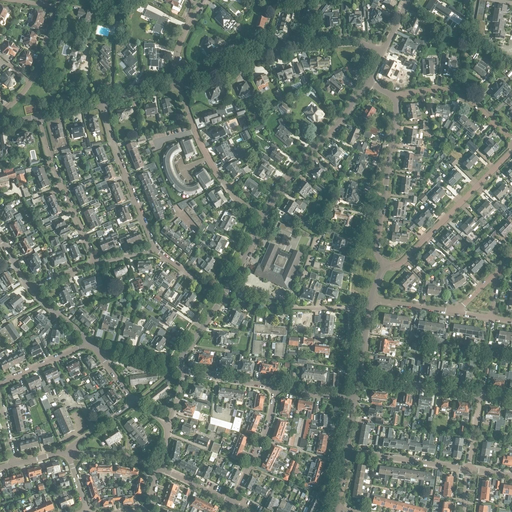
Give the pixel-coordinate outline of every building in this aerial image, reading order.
[(162,0),(163,0),(167,0),(166,2),(181,9),(185,0),(162,0)] [(433,0),(431,0),(426,8),(432,12),(434,9),(448,18),(451,12),(438,3),(433,0)] [(149,5),(141,1),(138,6),(146,10),(149,5)] [(328,7),(325,4),(319,13),(322,15),(328,7)] [(504,13),(504,14),(506,14),(507,7),(501,6),(501,4),(499,4),(499,6),(498,5),(497,10),(501,11),(500,13),(504,13)] [(0,15),(5,18),(7,14),(9,13),(10,11),(8,9),(0,6),(0,5),(0,15)] [(303,15),(313,19),(316,11),(312,10),(313,7),(306,5),(304,11),(305,11),(303,15)] [(355,12),(355,15),(356,25),(356,27),(362,26),(361,18),(362,18),(362,19),(366,18),(365,7),(362,7),(362,12),(361,12),(355,12)] [(451,11),(459,16),(464,19),(466,16),(461,13),(453,8),(451,11)] [(217,20),(224,27),(228,23),(229,25),(231,22),(233,24),(234,25),(236,23),(235,22),(222,9),(217,14),(220,16),(217,20)] [(495,9),(493,16),(503,18),(504,14),(504,13),(500,13),(501,11),(497,10),(495,9)] [(92,13),(87,11),(87,12),(80,10),(78,16),(83,18),(82,22),(88,24),(92,13)] [(169,21),(147,10),(144,16),(157,23),(152,32),(160,35),(165,26),(166,26),(169,21)] [(371,15),(382,20),(384,15),(376,11),(373,10),(372,12),(371,15)] [(32,15),(31,19),(44,23),(45,19),(42,17),(43,14),(34,11),(31,11),(31,14),(32,15)] [(333,28),(333,26),(332,13),(324,14),(323,16),(323,18),(323,19),(325,19),(325,22),(326,22),(327,28),(333,28)] [(369,13),(366,13),(366,20),(370,20),(372,19),(371,22),(370,24),(374,25),(375,25),(378,27),(379,25),(382,20),(371,15),(370,15),(369,14),(369,13)] [(290,20),(288,19),(289,15),(284,14),(283,14),(282,15),(282,16),(282,17),(283,18),(280,31),(286,33),(290,20)] [(256,30),(262,31),(264,24),(265,25),(267,18),(259,16),(259,18),(253,17),(251,23),(257,25),(256,30)] [(412,24),(420,28),(421,25),(419,24),(422,25),(424,21),(421,19),(415,16),(412,24)] [(28,24),(27,26),(29,28),(38,31),(39,28),(42,27),(44,23),(31,19),(30,24),(28,24)] [(406,31),(414,34),(416,36),(420,28),(412,24),(411,25),(409,25),(406,31)] [(444,27),(442,25),(441,28),(445,30),(451,35),(454,29),(448,25),(446,24),(444,27)] [(35,40),(37,35),(28,32),(26,37),(24,38),(23,44),(28,48),(34,47),(36,41),(35,40)] [(221,48),(222,48),(223,48),(223,47),(225,43),(226,44),(226,43),(221,40),(220,40),(221,39),(217,37),(214,41),(208,38),(205,43),(208,48),(207,50),(207,51),(208,50),(212,56),(213,56),(216,54),(220,51),(220,50),(221,50),(221,49),(221,48)] [(402,43),(402,44),(416,51),(418,45),(419,43),(422,45),(424,42),(423,42),(417,39),(416,42),(415,44),(410,42),(410,41),(404,38),(404,40),(403,39),(402,42),(402,43)] [(128,49),(123,54),(128,59),(125,62),(130,67),(125,72),(130,78),(136,72),(133,70),(136,67),(133,64),(136,62),(131,57),(137,52),(134,49),(137,46),(136,45),(138,44),(137,41),(134,40),(133,41),(134,42),(133,43),(132,41),(126,46),(128,49)] [(14,45),(8,43),(3,47),(2,53),(8,56),(9,55),(14,58),(18,50),(14,47),(14,45)] [(144,49),(149,50),(148,55),(150,55),(150,60),(151,60),(151,67),(158,68),(158,70),(162,70),(163,55),(156,55),(156,50),(155,50),(155,45),(148,45),(145,44),(144,49)] [(402,44),(399,51),(405,53),(413,57),(416,51),(402,44)] [(102,70),(104,73),(110,68),(108,65),(111,62),(109,60),(110,58),(108,55),(112,52),(106,45),(102,49),(102,50),(100,52),(102,55),(100,57),(102,60),(99,62),(104,68),(102,70)] [(84,56),(80,55),(80,53),(78,52),(71,50),(69,55),(73,56),(72,60),(71,60),(69,70),(71,71),(71,72),(73,72),(74,71),(76,72),(76,69),(78,69),(80,62),(83,63),(83,60),(85,60),(86,57),(84,57),(84,56)] [(21,58),(19,64),(24,68),(31,68),(32,62),(31,60),(33,55),(24,52),(23,57),(21,58)] [(310,60),(311,64),(311,68),(314,68),(314,69),(322,68),(329,67),(329,64),(329,59),(321,59),(320,58),(314,59),(314,60),(310,60)] [(432,64),(435,64),(435,66),(439,66),(438,59),(434,59),(435,62),(432,62),(432,61),(425,62),(426,75),(433,75),(432,64)] [(444,66),(443,74),(452,76),(452,72),(451,72),(451,67),(456,68),(457,61),(447,60),(442,59),(442,65),(444,66)] [(385,71),(383,75),(391,79),(393,75),(393,76),(393,75),(396,70),(398,66),(396,65),(397,63),(393,61),(392,63),(390,62),(388,66),(387,65),(384,71),(385,71)] [(415,65),(416,64),(412,62),(411,63),(406,61),(404,65),(410,67),(408,70),(415,73),(418,66),(415,65)] [(486,69),(478,63),(474,69),(480,73),(480,74),(484,77),(489,69),(487,68),(486,69)] [(303,73),(300,64),(295,66),(298,75),(303,73)] [(280,80),(282,79),(284,78),(285,81),(288,80),(291,78),(290,76),(295,74),(292,67),(290,68),(289,67),(285,68),(285,67),(280,69),(281,70),(276,72),(280,80)] [(334,75),(336,79),(343,75),(340,70),(333,74),(334,75)] [(10,76),(6,72),(0,78),(4,82),(3,84),(8,88),(14,86),(16,80),(12,75),(10,76)] [(254,81),(259,91),(269,86),(267,83),(269,82),(265,75),(262,76),(261,76),(260,77),(259,78),(254,81)] [(336,79),(334,75),(332,78),(327,85),(328,85),(325,89),(328,92),(331,88),(338,94),(343,88),(334,81),(335,80),(336,79)] [(495,99),(496,98),(496,99),(503,92),(504,93),(505,93),(508,96),(511,91),(511,90),(511,91),(511,90),(511,85),(510,85),(510,88),(509,88),(508,87),(509,87),(503,81),(498,86),(496,84),(491,89),(493,91),(490,94),(492,95),(491,96),(495,99)] [(235,98),(237,102),(241,100),(239,96),(244,94),(246,97),(250,95),(251,98),(256,95),(253,90),(254,89),(251,83),(244,86),(244,85),(241,87),(240,86),(232,90),(236,98),(235,98)] [(217,102),(229,98),(227,92),(221,95),(218,87),(208,90),(211,100),(216,99),(217,102)] [(276,96),(281,103),(286,100),(281,93),(276,96)] [(173,112),(170,100),(162,102),(165,114),(173,112)] [(277,106),(282,117),(285,114),(286,115),(290,110),(282,103),(277,106)] [(407,114),(408,114),(416,112),(418,112),(419,111),(418,103),(410,105),(411,106),(407,107),(407,109),(406,109),(407,114)] [(146,116),(157,114),(155,104),(144,106),(146,116)] [(433,109),(429,110),(430,117),(434,116),(434,114),(440,115),(439,117),(442,117),(442,115),(444,105),(441,105),(441,107),(437,106),(437,107),(435,106),(434,110),(433,109)] [(446,117),(449,117),(449,114),(451,115),(451,111),(450,111),(451,106),(444,105),(442,115),(446,116),(446,117)] [(364,113),(362,117),(370,122),(372,118),(374,115),(376,111),(368,106),(366,110),(364,113)] [(304,112),(309,116),(307,119),(313,124),(315,122),(317,124),(325,115),(316,107),(314,109),(313,108),(310,111),(307,109),(304,112)] [(134,115),(132,109),(117,112),(118,117),(118,118),(118,120),(119,120),(119,121),(128,119),(128,116),(134,115)] [(206,124),(212,122),(213,126),(222,123),(220,115),(217,115),(216,111),(203,115),(206,124)] [(409,121),(414,120),(414,121),(419,120),(421,120),(420,115),(419,116),(416,116),(416,112),(408,114),(409,121)] [(88,125),(89,127),(90,127),(90,129),(91,128),(92,134),(100,132),(97,116),(88,118),(89,123),(89,125),(88,125)] [(250,128),(245,116),(238,119),(243,130),(250,128)] [(457,126),(461,129),(463,126),(468,120),(464,116),(458,122),(458,121),(457,121),(456,123),(457,125),(457,126)] [(289,137),(292,134),(287,130),(288,129),(283,118),(278,120),(280,125),(277,129),(279,131),(275,135),(287,146),(288,145),(290,146),(294,141),(289,137)] [(466,129),(468,130),(473,124),(468,120),(463,126),(466,129)] [(473,124),(468,130),(471,133),(470,134),(472,136),(480,127),(475,122),(473,124)] [(75,126),(71,126),(74,140),(84,137),(81,123),(75,125),(75,126)] [(63,130),(61,125),(51,127),(52,129),(51,130),(52,134),(53,133),(55,141),(58,140),(59,143),(62,142),(61,139),(66,138),(64,130),(63,130)] [(212,132),(211,133),(215,141),(226,135),(227,135),(223,127),(222,128),(222,127),(219,129),(219,128),(212,131),(212,132)] [(371,127),(369,132),(372,133),(376,135),(378,130),(371,127)] [(353,145),(355,139),(358,141),(361,135),(358,133),(359,130),(354,128),(348,143),(353,145)] [(409,131),(408,138),(420,139),(420,135),(421,131),(419,131),(414,130),(414,132),(409,131)] [(247,131),(243,133),(246,141),(251,139),(247,131)] [(370,139),(372,133),(369,132),(366,131),(364,136),(370,139)] [(14,143),(15,143),(15,144),(17,143),(17,145),(18,145),(18,146),(34,143),(32,134),(29,135),(29,132),(19,135),(19,136),(15,137),(16,138),(14,138),(14,139),(13,139),(12,141),(12,142),(14,143)] [(414,147),(419,148),(420,143),(421,140),(420,139),(408,138),(407,145),(415,146),(414,147)] [(86,148),(87,149),(91,148),(90,144),(89,139),(84,140),(85,143),(82,144),(83,149),(86,148)] [(191,139),(181,143),(187,158),(197,155),(191,139)] [(486,144),(487,146),(494,152),(499,147),(494,142),(493,142),(490,139),(486,144)] [(466,145),(469,149),(472,147),(474,145),(470,141),(466,145)] [(127,147),(130,153),(137,150),(136,147),(138,146),(137,143),(127,147)] [(220,155),(229,150),(227,147),(229,146),(228,143),(216,149),(219,155),(220,155)] [(271,146),(272,148),(268,153),(281,162),(284,157),(276,151),(276,150),(277,150),(279,147),(273,143),(271,146)] [(174,145),(173,146),(177,154),(179,153),(180,152),(182,152),(181,151),(181,150),(179,144),(177,144),(174,145)] [(357,151),(364,154),(367,146),(362,144),(361,147),(359,147),(357,151)] [(371,148),(374,149),(373,152),(366,150),(365,153),(377,157),(381,146),(372,144),(371,148)] [(169,149),(168,150),(174,156),(176,155),(177,154),(173,146),(171,147),(169,149)] [(489,157),(494,152),(487,146),(488,147),(484,152),(489,157)] [(332,152),(331,153),(339,160),(341,161),(342,161),(343,160),(344,159),(340,156),(342,154),(342,153),(342,151),(340,150),(338,150),(335,147),(331,152),(332,152)] [(96,154),(98,158),(106,154),(103,148),(95,151),(93,152),(94,155),(96,154)] [(236,154),(237,157),(245,153),(247,152),(245,149),(243,150),(236,154)] [(130,153),(132,159),(140,156),(137,150),(130,153)] [(167,152),(165,155),(172,160),(173,158),(174,156),(168,150),(167,152)] [(230,153),(229,150),(220,155),(223,160),(234,155),(232,152),(230,153)] [(406,155),(405,162),(413,163),(418,164),(418,160),(418,157),(428,158),(429,153),(426,153),(417,152),(417,155),(411,155),(411,156),(406,155)] [(469,154),(466,157),(467,158),(466,158),(468,159),(473,165),(478,160),(473,154),(471,152),(469,154)] [(331,153),(327,158),(336,167),(341,161),(339,160),(331,153)] [(99,161),(97,162),(98,165),(100,164),(108,161),(106,154),(98,158),(99,161)] [(364,169),(364,170),(365,170),(367,166),(366,165),(367,163),(365,162),(367,156),(360,154),(358,160),(357,163),(355,166),(364,169)] [(63,159),(65,165),(73,162),(72,159),(74,159),(73,155),(63,159)] [(140,156),(132,159),(134,164),(142,161),(140,156)] [(450,158),(452,160),(456,165),(458,163),(452,156),(450,158)] [(468,170),(473,165),(468,159),(466,158),(462,163),(468,170)] [(143,164),(142,161),(134,164),(137,171),(143,168),(144,171),(148,169),(156,166),(155,163),(146,166),(145,164),(143,164)] [(231,174),(239,167),(237,165),(239,164),(237,161),(227,169),(231,174)] [(73,162),(65,165),(67,171),(75,168),(73,162)] [(415,173),(420,174),(421,165),(418,164),(413,163),(405,162),(404,169),(409,170),(408,171),(415,172),(415,173)] [(172,163),(163,163),(164,165),(164,169),(165,172),(165,173),(174,171),(173,167),(172,165),(172,163)] [(260,170),(262,172),(265,175),(266,173),(270,176),(274,170),(267,165),(266,166),(262,163),(259,167),(261,168),(260,170)] [(327,171),(319,164),(310,173),(312,174),(312,175),(318,181),(323,175),(325,176),(328,173),(326,172),(327,171)] [(97,169),(95,170),(96,173),(101,171),(102,174),(106,172),(107,175),(114,172),(112,166),(102,171),(100,168),(97,169)] [(232,174),(235,179),(241,175),(243,178),(252,171),(248,166),(243,169),(241,170),(239,167),(231,174),(232,174)] [(353,172),(354,173),(354,174),(356,175),(357,174),(361,175),(364,169),(355,166),(353,172)] [(4,171),(4,174),(5,178),(22,173),(23,175),(25,174),(23,168),(14,170),(14,171),(14,172),(13,169),(4,171)] [(67,171),(69,177),(77,174),(75,168),(67,171)] [(43,169),(32,173),(33,175),(35,175),(36,178),(45,175),(43,169)] [(214,183),(205,169),(195,176),(205,189),(214,183)] [(454,174),(451,176),(457,182),(462,177),(455,170),(453,172),(454,174)] [(174,171),(165,173),(167,178),(170,182),(177,178),(177,177),(176,176),(175,174),(174,171)] [(96,186),(97,189),(107,185),(106,182),(116,178),(114,172),(107,175),(108,177),(104,179),(105,182),(96,186)] [(0,186),(3,186),(4,187),(6,186),(6,185),(9,184),(8,181),(16,178),(19,188),(27,185),(24,175),(23,175),(22,173),(5,178),(4,174),(0,175),(0,186)] [(139,177),(142,183),(149,180),(152,179),(149,173),(146,174),(139,177)] [(77,174),(69,177),(71,183),(79,180),(77,174)] [(47,180),(45,175),(36,178),(39,184),(47,180)] [(446,182),(447,181),(452,187),(457,182),(451,176),(451,177),(449,175),(444,180),(446,182)] [(177,178),(170,182),(173,187),(180,181),(178,179),(177,178)] [(149,180),(142,183),(144,189),(151,186),(154,185),(152,179),(149,180)] [(260,187),(249,179),(244,186),(253,192),(251,194),(257,198),(262,191),(259,189),(260,187)] [(407,180),(403,179),(402,186),(409,187),(409,184),(416,185),(416,180),(408,179),(407,180)] [(38,191),(50,186),(47,180),(39,184),(40,187),(37,188),(38,191)] [(180,181),(173,187),(177,191),(183,184),(182,184),(181,183),(180,181)] [(300,187),(310,196),(313,197),(315,195),(311,191),(312,189),(304,182),(300,187)] [(325,188),(318,182),(316,185),(323,191),(325,188)] [(97,189),(98,192),(105,190),(105,191),(106,191),(109,190),(111,193),(111,194),(113,193),(113,192),(121,189),(118,184),(108,188),(107,185),(97,189)] [(183,184),(177,191),(183,195),(186,186),(184,185),(183,185),(183,184)] [(196,185),(194,186),(197,194),(199,193),(203,191),(198,184),(197,184),(196,185)] [(151,186),(144,189),(146,194),(156,190),(154,185),(151,186)] [(322,193),(323,191),(316,185),(316,186),(315,185),(313,187),(322,193)] [(498,190),(506,197),(509,194),(511,196),(511,195),(511,187),(511,186),(508,189),(503,185),(498,190)] [(74,190),(77,196),(84,193),(83,190),(85,189),(84,186),(74,190)] [(408,191),(409,187),(402,186),(401,193),(405,194),(405,195),(413,196),(414,192),(408,191)] [(305,198),(307,196),(309,198),(310,196),(300,187),(296,191),(305,198)] [(348,194),(348,195),(358,197),(359,191),(357,191),(357,190),(348,187),(346,194),(348,194)] [(440,188),(435,193),(440,198),(445,193),(442,190),(443,189),(441,187),(440,188)] [(31,196),(29,189),(23,191),(25,198),(31,196)] [(113,192),(113,193),(115,198),(123,195),(121,189),(113,192)] [(212,201),(213,202),(223,195),(218,189),(209,196),(209,197),(207,199),(210,202),(212,201)] [(146,194),(148,200),(155,197),(158,195),(156,190),(146,194)] [(430,198),(435,204),(440,198),(435,193),(431,190),(426,195),(430,198)] [(498,190),(494,195),(501,202),(506,197),(505,197),(506,197),(498,190)] [(84,193),(77,196),(79,201),(86,198),(84,193)] [(125,201),(123,195),(115,198),(118,204),(125,201)] [(216,207),(217,208),(221,206),(223,208),(226,207),(229,205),(226,202),(227,202),(223,195),(213,202),(214,203),(212,205),(214,208),(216,207)] [(32,201),(33,205),(42,201),(43,202),(44,203),(45,202),(46,206),(56,201),(54,196),(45,199),(44,196),(32,201)] [(92,202),(95,201),(95,200),(92,201),(90,196),(90,197),(90,196),(86,198),(79,201),(82,207),(90,203),(91,206),(93,205),(94,205),(92,202)] [(155,197),(148,200),(151,205),(158,202),(155,197)] [(191,199),(177,204),(182,211),(184,209),(189,205),(189,204),(193,201),(191,199)] [(189,204),(189,205),(191,207),(193,209),(193,210),(198,206),(193,200),(193,201),(189,204)] [(48,208),(49,211),(59,207),(56,201),(46,206),(43,207),(44,210),(48,208)] [(151,206),(153,211),(163,207),(162,207),(163,207),(160,201),(158,202),(151,205),(151,206)] [(290,201),(287,206),(295,211),(297,213),(300,209),(304,211),(307,206),(303,203),(300,207),(290,201)] [(487,202),(482,206),(490,214),(495,210),(492,207),(490,205),(491,204),(488,201),(487,202)] [(0,215),(1,217),(3,216),(8,213),(13,210),(10,206),(12,205),(11,202),(6,204),(7,206),(5,207),(0,210),(0,215)] [(395,203),(394,210),(404,212),(406,212),(407,203),(399,202),(399,204),(395,203)] [(498,202),(496,204),(500,208),(504,212),(506,210),(502,206),(498,202)] [(295,211),(287,206),(284,211),(293,216),(292,217),(298,221),(307,227),(311,221),(300,214),(298,217),(293,214),(295,211)] [(482,217),(482,216),(484,218),(487,216),(489,218),(491,216),(490,215),(490,214),(482,206),(477,211),(482,217)] [(59,207),(49,211),(52,217),(61,213),(59,207)] [(117,213),(119,212),(121,218),(130,214),(127,208),(124,210),(123,207),(115,210),(117,213)] [(163,207),(153,211),(155,216),(162,213),(165,212),(163,207)] [(419,214),(421,216),(427,221),(433,215),(425,207),(419,214)] [(13,218),(12,215),(15,213),(14,209),(13,210),(8,213),(3,216),(6,222),(13,218)] [(85,214),(87,219),(94,216),(97,215),(94,210),(85,214)] [(347,216),(343,215),(344,211),(339,210),(339,212),(334,210),(332,217),(331,216),(330,218),(336,220),(337,218),(344,220),(345,222),(344,226),(350,228),(353,216),(347,214),(347,216)] [(398,218),(398,219),(404,220),(404,217),(403,217),(404,212),(394,210),(393,217),(398,218)] [(202,212),(198,216),(199,216),(200,219),(202,221),(203,222),(206,217),(202,212)] [(506,218),(509,221),(511,218),(504,212),(502,215),(506,218)] [(163,214),(162,213),(155,216),(156,217),(158,222),(165,219),(163,214)] [(132,220),(130,214),(121,218),(124,224),(120,225),(121,228),(128,226),(130,224),(129,221),(132,220)] [(409,225),(414,229),(416,227),(415,226),(416,224),(420,228),(427,221),(421,216),(419,214),(413,220),(410,218),(410,221),(409,225)] [(226,215),(224,218),(225,219),(223,222),(232,227),(236,221),(226,215)] [(94,216),(87,219),(90,225),(97,222),(94,216)] [(470,218),(465,223),(472,231),(473,231),(479,225),(481,227),(484,225),(479,220),(479,221),(475,217),(473,220),(477,223),(476,224),(470,218)] [(56,231),(57,230),(66,227),(65,226),(63,220),(53,224),(56,231)] [(92,231),(102,227),(99,220),(97,222),(90,225),(92,231)] [(20,221),(18,222),(9,227),(12,233),(23,226),(20,221)] [(232,227),(223,222),(221,221),(219,224),(220,225),(219,227),(229,233),(232,227)] [(511,226),(507,222),(503,227),(508,232),(511,228),(511,226)] [(396,242),(399,243),(400,235),(398,234),(399,227),(401,227),(402,224),(393,223),(392,234),(393,235),(392,241),(396,242)] [(472,231),(465,223),(461,228),(468,235),(472,231)] [(294,229),(281,224),(279,228),(292,234),(294,229)] [(23,226),(12,233),(15,239),(23,234),(24,233),(26,236),(30,233),(29,231),(26,232),(23,226)] [(60,236),(70,232),(67,226),(65,226),(66,227),(57,230),(60,236)] [(162,232),(167,236),(172,230),(167,226),(162,232)] [(498,233),(496,232),(491,227),(488,229),(490,231),(495,236),(497,234),(498,233)] [(498,233),(497,234),(499,236),(501,235),(504,237),(508,232),(503,227),(498,232),(497,231),(496,232),(498,233)] [(172,230),(167,236),(171,240),(176,234),(172,230)] [(449,231),(444,236),(453,245),(458,240),(455,238),(449,231)] [(18,244),(21,249),(33,243),(30,237),(32,236),(34,235),(32,232),(30,233),(26,236),(27,239),(18,244)] [(138,232),(132,234),(136,243),(142,241),(138,232)] [(172,240),(176,244),(181,238),(182,236),(177,232),(176,234),(171,240),(172,240)] [(112,237),(106,240),(110,249),(116,247),(113,241),(119,239),(119,238),(117,233),(111,235),(112,237)] [(400,235),(399,243),(403,243),(407,243),(408,236),(409,237),(409,234),(405,233),(404,235),(400,235)] [(126,237),(125,235),(119,238),(119,239),(121,243),(127,241),(129,246),(136,243),(132,234),(126,237)] [(217,236),(214,242),(222,246),(225,248),(226,246),(228,242),(225,240),(217,236)] [(448,250),(453,245),(444,236),(439,241),(446,248),(446,247),(448,250)] [(337,241),(336,244),(346,247),(348,241),(334,237),(333,240),(337,241)] [(50,241),(51,244),(54,243),(55,245),(55,247),(60,245),(57,238),(50,241)] [(181,238),(176,244),(181,248),(186,242),(181,238)] [(491,239),(486,244),(492,249),(497,244),(491,239)] [(99,243),(103,252),(110,249),(106,240),(99,243)] [(214,242),(213,241),(211,240),(209,246),(210,247),(213,248),(212,249),(219,252),(220,249),(223,251),(225,248),(222,246),(214,242)] [(190,246),(186,242),(181,248),(186,251),(190,246)] [(487,254),(492,249),(486,244),(485,242),(482,245),(483,246),(481,249),(487,254)] [(32,251),(31,248),(34,247),(34,245),(33,243),(21,249),(25,255),(32,251)] [(278,248),(270,244),(261,265),(259,264),(254,275),(291,291),(293,287),(289,285),(303,255),(295,251),(292,256),(277,250),(278,248)] [(335,248),(331,247),(331,250),(345,253),(346,247),(336,244),(335,248)] [(472,246),(474,249),(478,252),(481,250),(477,246),(476,246),(474,244),(472,246)] [(74,259),(76,259),(76,260),(79,259),(79,258),(81,257),(76,245),(70,248),(74,259)] [(186,251),(190,255),(195,250),(190,246),(186,251)] [(432,249),(428,254),(437,262),(439,260),(440,261),(444,258),(439,253),(438,254),(432,249)] [(54,267),(60,264),(57,257),(55,252),(50,254),(51,255),(48,256),(51,265),(53,264),(54,267)] [(334,257),(333,261),(344,264),(345,258),(331,254),(330,256),(334,257)] [(423,259),(429,265),(429,264),(432,267),(437,262),(428,254),(423,259)] [(64,255),(57,257),(60,264),(66,262),(64,255)] [(28,260),(31,266),(43,259),(40,260),(40,259),(38,261),(35,256),(28,260)] [(207,259),(205,262),(213,268),(217,262),(208,256),(206,258),(207,259)] [(198,257),(197,259),(199,260),(198,261),(198,262),(199,264),(199,265),(200,266),(200,267),(209,274),(213,268),(205,262),(204,262),(198,257)] [(38,265),(40,264),(42,263),(43,265),(46,264),(47,263),(45,258),(43,259),(31,266),(32,268),(30,268),(34,275),(37,273),(36,271),(40,268),(38,265)] [(452,264),(453,265),(455,263),(450,258),(449,258),(446,261),(451,266),(452,264)] [(475,260),(473,263),(479,269),(484,264),(478,258),(476,261),(475,260)] [(342,270),(344,264),(333,261),(332,265),(328,264),(328,266),(342,270)] [(460,272),(454,275),(454,276),(461,286),(466,282),(462,276),(465,273),(461,268),(456,263),(455,263),(453,265),(460,272)] [(474,274),(479,269),(473,263),(470,266),(468,268),(474,274)] [(415,268),(420,273),(424,277),(427,275),(423,270),(418,266),(415,268)] [(117,278),(117,279),(118,280),(119,281),(120,280),(121,280),(121,279),(122,279),(122,277),(121,276),(126,275),(127,277),(129,277),(126,267),(114,271),(115,273),(114,274),(115,276),(116,276),(116,278),(117,278)] [(332,275),(331,278),(342,281),(344,275),(330,271),(329,274),(332,275)] [(160,281),(164,283),(169,276),(164,272),(160,277),(159,276),(156,280),(159,282),(160,281)] [(0,284),(11,278),(8,273),(0,277),(0,276),(0,284)] [(410,273),(405,279),(410,284),(412,285),(415,283),(418,280),(414,276),(413,277),(410,273)] [(454,276),(454,275),(454,274),(451,276),(453,278),(449,280),(451,284),(451,283),(455,290),(461,286),(454,276)] [(89,279),(89,280),(92,287),(91,287),(93,291),(101,288),(104,294),(107,293),(107,291),(103,282),(101,276),(92,279),(91,278),(89,279)] [(174,279),(169,276),(164,283),(167,285),(165,287),(168,289),(171,285),(170,285),(174,279)] [(11,278),(0,284),(0,285),(4,291),(15,284),(11,278)] [(144,288),(147,287),(149,285),(145,283),(144,283),(142,278),(139,279),(136,280),(136,282),(133,283),(136,289),(137,289),(137,291),(144,289),(144,288)] [(340,287),(342,281),(331,278),(330,282),(327,281),(326,284),(340,287)] [(407,292),(407,291),(410,292),(410,289),(413,286),(412,286),(412,285),(410,284),(405,279),(400,284),(404,287),(403,291),(407,292)] [(85,290),(91,287),(92,287),(89,280),(83,283),(85,290)] [(155,282),(152,280),(149,285),(147,287),(149,289),(155,282)] [(432,285),(433,285),(428,284),(428,281),(424,281),(424,286),(423,286),(423,290),(428,291),(427,294),(434,295),(435,287),(435,285),(432,285)] [(312,302),(315,292),(319,293),(322,285),(319,284),(317,282),(316,283),(315,284),(314,285),(313,286),(313,288),(314,288),(313,291),(309,290),(306,301),(312,302)] [(300,299),(306,301),(309,290),(306,289),(307,285),(304,285),(300,299)] [(328,296),(328,299),(331,299),(332,297),(337,299),(339,293),(331,290),(332,287),(329,286),(326,296),(328,296)] [(60,294),(62,300),(70,297),(70,296),(69,293),(70,292),(68,288),(62,290),(64,293),(60,294)] [(186,289),(184,292),(185,293),(188,295),(186,298),(193,303),(197,297),(192,294),(192,293),(186,289)] [(70,297),(62,300),(64,306),(67,305),(69,309),(75,307),(72,299),(75,298),(74,294),(70,296),(70,297)] [(6,295),(0,300),(0,302),(2,305),(7,301),(8,302),(8,303),(9,304),(14,311),(15,309),(19,314),(24,310),(20,305),(24,302),(18,295),(11,301),(9,299),(10,299),(6,295)] [(177,308),(180,303),(184,305),(189,308),(193,303),(186,298),(184,296),(181,301),(178,299),(174,306),(177,308)] [(160,313),(164,315),(174,321),(177,316),(173,313),(172,312),(169,309),(165,307),(160,313)] [(88,314),(86,312),(83,310),(80,311),(78,312),(82,316),(79,320),(84,324),(89,318),(87,315),(88,314)] [(231,315),(230,317),(238,320),(241,313),(237,311),(237,313),(232,311),(230,314),(231,315)] [(35,319),(39,324),(45,318),(40,313),(37,317),(34,314),(30,317),(34,320),(35,319)] [(151,316),(149,319),(158,325),(161,327),(162,328),(163,326),(159,323),(160,321),(162,322),(164,324),(164,323),(170,327),(174,321),(164,315),(162,318),(160,317),(158,320),(157,320),(151,316)] [(385,315),(383,325),(386,326),(385,329),(390,329),(391,316),(385,315)] [(27,316),(19,320),(24,324),(24,325),(30,319),(27,316)] [(88,328),(95,321),(90,316),(89,318),(84,324),(88,328)] [(111,319),(108,332),(114,334),(117,324),(118,325),(119,322),(122,322),(124,317),(120,316),(119,320),(111,318),(111,319)] [(392,327),(393,324),(397,324),(398,317),(391,316),(390,329),(392,329),(392,327)] [(124,337),(129,338),(133,326),(133,324),(126,322),(127,318),(125,317),(124,317),(122,322),(125,323),(126,327),(124,337)] [(235,327),(236,323),(240,325),(241,325),(243,326),(244,323),(241,322),(238,320),(230,317),(227,324),(235,327)] [(265,324),(265,326),(270,326),(270,324),(273,324),(273,318),(266,317),(265,324)] [(39,330),(42,327),(43,328),(43,327),(45,329),(43,331),(39,336),(40,339),(41,337),(45,333),(49,329),(46,326),(49,322),(45,318),(39,324),(36,327),(39,330)] [(102,330),(108,332),(111,319),(108,318),(107,321),(105,321),(102,330)] [(405,331),(405,328),(409,329),(409,326),(411,319),(404,318),(402,331),(405,331)] [(151,324),(148,328),(151,330),(153,326),(157,329),(159,330),(161,327),(158,325),(149,319),(148,322),(151,324)] [(418,331),(418,329),(421,330),(421,336),(421,337),(424,338),(424,336),(424,333),(425,330),(426,323),(420,322),(419,326),(414,325),(413,331),(418,331)] [(2,330),(0,330),(0,332),(3,337),(14,329),(11,323),(2,330)] [(24,325),(24,324),(20,328),(26,333),(29,329),(24,325)] [(255,325),(254,334),(257,334),(262,335),(263,326),(255,325)] [(440,336),(443,336),(445,326),(438,325),(436,338),(439,339),(439,335),(440,336)] [(129,338),(136,340),(137,335),(140,336),(142,329),(136,327),(133,326),(129,338)] [(263,326),(262,335),(271,335),(272,326),(270,326),(265,326),(263,326)] [(272,326),(271,335),(280,336),(281,327),(275,327),(273,326),(272,326)] [(480,329),(473,328),(472,336),(479,337),(478,339),(484,340),(485,332),(480,331),(480,329)] [(3,337),(6,342),(18,334),(14,329),(3,337)] [(52,334),(51,337),(59,339),(60,333),(52,331),(49,329),(45,333),(47,335),(49,333),(51,334),(52,334)] [(156,336),(153,340),(154,340),(156,342),(164,347),(167,341),(162,338),(163,337),(162,337),(163,336),(164,336),(166,333),(160,329),(157,334),(158,335),(157,337),(156,336)] [(8,345),(9,346),(10,348),(12,347),(17,345),(17,344),(17,343),(11,346),(10,344),(20,337),(18,334),(6,342),(8,345)] [(31,341),(35,339),(37,345),(41,343),(38,338),(36,335),(30,338),(31,341)] [(48,345),(50,345),(54,346),(54,344),(58,345),(59,339),(51,337),(50,337),(48,345)] [(289,346),(298,347),(298,348),(302,348),(302,347),(302,345),(307,345),(311,345),(311,346),(312,347),(313,346),(314,346),(314,340),(307,339),(301,338),(301,339),(299,339),(299,338),(289,337),(289,346)] [(152,344),(151,346),(154,349),(155,348),(160,352),(164,347),(156,342),(154,340),(153,340),(151,343),(152,344)] [(315,352),(323,353),(323,345),(316,345),(315,352)] [(39,346),(29,351),(32,358),(42,353),(39,346)] [(379,352),(379,353),(387,354),(389,354),(390,351),(395,352),(395,349),(395,348),(395,349),(391,348),(380,346),(379,350),(379,352)] [(253,355),(254,355),(255,355),(258,355),(262,355),(262,348),(253,347),(252,354),(253,355)] [(198,363),(199,364),(201,364),(202,363),(205,364),(207,351),(205,350),(204,353),(203,353),(203,355),(200,354),(199,355),(198,356),(198,357),(199,358),(198,363)] [(15,354),(16,356),(20,364),(25,361),(21,351),(15,354)] [(205,364),(207,364),(208,366),(210,366),(211,365),(212,365),(213,356),(209,356),(210,351),(207,351),(205,364)] [(227,359),(226,367),(228,368),(229,369),(231,369),(232,368),(234,369),(234,365),(233,365),(234,360),(231,360),(231,357),(231,355),(228,354),(228,357),(227,359)] [(9,356),(4,359),(9,369),(14,366),(11,359),(9,356)] [(16,356),(11,359),(14,366),(20,364),(16,356)] [(377,360),(378,361),(377,368),(377,370),(384,371),(386,362),(386,357),(377,356),(377,360)] [(88,366),(92,371),(97,368),(95,365),(89,357),(88,358),(88,357),(85,359),(86,359),(84,360),(88,366)] [(385,372),(385,371),(392,372),(393,363),(393,361),(391,360),(391,358),(386,357),(386,362),(384,371),(385,372)] [(4,359),(1,360),(2,361),(1,361),(2,363),(0,363),(0,369),(2,369),(3,371),(9,369),(4,359)] [(77,360),(71,363),(77,375),(80,374),(78,372),(79,371),(78,369),(81,367),(77,360)] [(407,365),(409,366),(410,366),(409,375),(416,376),(417,367),(413,367),(414,361),(410,360),(410,361),(407,361),(407,365)] [(467,367),(465,383),(466,383),(467,384),(468,384),(469,383),(470,383),(470,380),(471,380),(473,368),(474,367),(475,362),(470,361),(469,368),(467,367)] [(272,375),(273,371),(277,371),(278,363),(271,362),(271,366),(267,366),(266,375),(269,376),(269,374),(272,375)] [(66,365),(65,365),(72,378),(75,376),(77,375),(71,363),(69,364),(68,363),(66,364),(66,365)] [(459,370),(462,370),(461,373),(460,378),(461,378),(460,382),(461,382),(462,383),(464,383),(465,383),(467,367),(462,367),(463,364),(460,364),(459,370)] [(144,370),(129,365),(127,369),(143,373),(144,370)] [(306,379),(308,380),(309,373),(311,373),(312,369),(312,365),(307,365),(307,369),(303,368),(302,378),(302,379),(302,381),(305,381),(306,379)] [(441,379),(442,379),(443,380),(444,380),(445,380),(448,380),(450,366),(444,365),(443,369),(442,371),(443,371),(441,379)] [(59,378),(55,369),(49,372),(52,379),(53,381),(56,380),(59,378)] [(315,370),(312,369),(311,373),(309,373),(308,380),(326,382),(327,371),(315,370)] [(489,376),(492,376),(491,386),(493,386),(493,387),(497,388),(498,379),(495,379),(495,376),(493,376),(493,371),(490,370),(489,376)] [(47,381),(52,379),(49,372),(43,374),(47,381)] [(501,388),(504,388),(505,378),(508,378),(509,373),(506,372),(505,376),(499,375),(498,379),(497,388),(501,388)] [(92,386),(103,378),(99,373),(92,377),(94,380),(92,382),(90,384),(92,386)] [(148,383),(147,382),(147,375),(147,374),(135,376),(130,377),(131,385),(148,383)] [(338,375),(331,375),(330,388),(336,388),(336,382),(337,382),(338,375)] [(38,377),(32,379),(36,389),(42,386),(41,384),(38,377)] [(89,391),(97,385),(100,388),(107,383),(103,378),(92,386),(90,384),(88,385),(87,385),(85,386),(89,391)] [(32,379),(26,382),(31,392),(36,389),(32,379)] [(20,385),(15,387),(19,396),(24,394),(20,385)] [(166,385),(156,393),(159,398),(160,397),(161,399),(166,394),(168,393),(167,391),(170,389),(166,385)] [(9,390),(14,402),(15,405),(21,403),(21,400),(19,396),(15,387),(9,390)] [(222,397),(224,397),(226,389),(220,388),(218,400),(221,401),(222,397)] [(80,391),(79,390),(73,393),(77,403),(84,399),(80,391)] [(83,390),(80,391),(84,399),(89,397),(88,394),(86,395),(83,390)] [(106,395),(103,397),(106,402),(117,395),(115,393),(115,392),(114,390),(113,390),(111,392),(109,390),(107,391),(108,393),(106,395)] [(203,393),(193,390),(191,390),(189,395),(202,399),(203,393)] [(248,398),(254,399),(263,400),(264,400),(265,395),(255,394),(254,397),(252,396),(253,393),(249,392),(248,396),(248,398)] [(371,404),(379,405),(381,392),(378,392),(377,393),(373,392),(373,393),(372,393),(372,394),(372,395),(372,399),(375,400),(375,402),(371,401),(371,404)] [(379,405),(380,405),(382,406),(383,401),(386,401),(388,393),(381,392),(379,405)] [(149,406),(159,398),(156,393),(145,401),(149,406)] [(117,395),(106,402),(110,408),(110,407),(112,406),(113,405),(114,406),(121,400),(120,400),(120,399),(119,397),(118,397),(117,395)] [(396,403),(396,405),(395,412),(399,413),(400,407),(403,408),(402,411),(405,411),(407,396),(403,395),(402,399),(401,399),(400,404),(396,403)] [(96,396),(94,397),(97,400),(97,401),(95,402),(102,413),(107,410),(103,402),(104,402),(101,398),(99,400),(96,396)] [(412,396),(407,396),(405,411),(404,415),(409,416),(410,412),(409,412),(410,405),(411,406),(412,400),(411,400),(412,396)] [(418,419),(419,409),(424,410),(425,407),(426,399),(420,398),(418,406),(415,406),(414,411),(413,418),(418,419)] [(443,400),(441,409),(451,410),(451,407),(448,406),(449,401),(443,400)] [(301,409),(305,410),(306,402),(299,401),(298,410),(301,411),(301,409)] [(90,408),(88,409),(90,412),(92,411),(96,417),(102,413),(95,402),(89,406),(90,408)] [(305,410),(308,410),(307,420),(313,421),(314,415),(311,415),(311,412),(313,404),(306,402),(305,410)] [(186,403),(184,408),(200,412),(200,410),(197,409),(195,408),(196,405),(186,403)] [(452,412),(451,418),(455,419),(456,415),(462,416),(463,404),(457,403),(456,413),(452,412)] [(377,418),(377,413),(382,414),(383,407),(375,405),(374,409),(373,409),(373,410),(369,409),(368,416),(377,418)] [(486,417),(483,417),(482,422),(489,423),(490,416),(493,416),(494,408),(488,407),(486,417)] [(64,408),(54,413),(57,419),(67,414),(64,408)] [(193,416),(194,414),(199,415),(200,412),(184,408),(183,413),(193,416)] [(280,414),(282,414),(282,417),(289,418),(289,415),(290,412),(293,412),(293,411),(281,409),(280,414)] [(235,418),(242,420),(243,412),(240,412),(237,411),(235,417),(235,418)] [(259,421),(261,416),(253,413),(253,412),(251,411),(251,412),(248,411),(246,416),(259,421)] [(75,431),(67,414),(57,419),(64,436),(75,431)] [(246,421),(249,422),(257,425),(259,421),(246,416),(245,418),(247,419),(246,421)] [(129,436),(132,439),(143,429),(141,426),(139,427),(132,420),(125,426),(131,434),(129,436)] [(183,426),(183,427),(196,432),(197,430),(195,429),(192,428),(193,427),(193,426),(193,425),(194,424),(196,425),(197,422),(192,420),(191,423),(190,424),(190,425),(184,423),(184,424),(183,425),(183,426)] [(279,420),(277,425),(291,430),(291,427),(286,426),(287,423),(279,420)] [(239,433),(241,424),(234,422),(233,424),(231,424),(229,430),(232,430),(239,433)] [(361,432),(369,433),(369,429),(374,430),(375,425),(368,423),(367,426),(362,425),(361,432)] [(242,428),(246,430),(245,432),(254,435),(256,430),(243,425),(243,426),(242,428)] [(181,430),(182,430),(181,431),(184,432),(187,433),(186,435),(189,436),(193,437),(194,434),(195,435),(196,432),(183,427),(183,428),(182,428),(181,430)] [(216,434),(223,436),(226,429),(223,428),(219,427),(216,434)] [(117,429),(110,433),(113,437),(111,438),(114,443),(122,437),(117,429)] [(134,441),(136,440),(143,447),(151,441),(144,433),(146,431),(143,429),(132,439),(134,441)] [(274,434),(288,439),(289,437),(283,435),(284,433),(276,430),(274,434)] [(310,430),(309,436),(311,436),(312,434),(320,437),(319,440),(327,441),(328,435),(321,433),(321,432),(312,431),(312,430),(310,430)] [(105,435),(105,436),(103,437),(109,446),(114,443),(111,438),(113,437),(110,433),(108,434),(107,433),(105,435)] [(51,434),(41,436),(44,445),(53,442),(51,434)] [(384,439),(383,447),(390,448),(392,434),(389,434),(388,437),(388,440),(384,439)] [(397,441),(396,448),(403,449),(404,437),(404,436),(404,435),(402,434),(401,442),(397,441)] [(197,440),(195,439),(194,443),(201,446),(204,437),(198,435),(197,440)] [(235,439),(237,440),(236,443),(244,446),(246,442),(232,436),(231,439),(234,440),(235,439)] [(210,440),(204,437),(201,446),(207,448),(210,440)] [(409,450),(415,451),(416,444),(417,442),(417,438),(414,438),(414,441),(410,441),(409,450)] [(315,445),(318,446),(326,447),(327,441),(319,440),(316,439),(315,445)] [(421,452),(428,453),(430,440),(427,440),(427,443),(423,442),(422,444),(421,452)] [(482,449),(482,450),(490,451),(492,451),(495,452),(501,452),(501,449),(493,448),(490,448),(491,445),(493,445),(493,442),(486,441),(486,443),(483,443),(482,449)] [(211,452),(213,453),(217,455),(221,445),(214,443),(211,452)] [(279,454),(285,457),(286,457),(287,455),(280,451),(281,449),(273,445),(271,450),(279,454)] [(232,447),(231,448),(234,449),(232,452),(241,456),(243,451),(232,447)] [(269,454),(277,458),(278,456),(284,459),(285,457),(279,454),(271,450),(269,454)] [(442,454),(441,457),(442,457),(444,457),(444,454),(454,456),(453,458),(461,459),(462,453),(448,451),(443,450),(442,454)] [(231,455),(230,457),(240,461),(241,456),(232,452),(232,453),(230,452),(229,453),(228,454),(231,455)] [(170,461),(171,461),(171,462),(174,462),(174,461),(175,461),(175,460),(179,461),(179,460),(180,455),(172,453),(170,461)] [(267,459),(266,459),(279,465),(284,468),(286,465),(279,461),(280,460),(277,458),(269,454),(267,459)] [(265,463),(264,463),(276,469),(277,470),(278,469),(279,467),(279,466),(279,465),(266,459),(265,463)] [(178,466),(185,469),(187,463),(182,461),(181,463),(180,462),(178,466)] [(187,463),(185,469),(190,472),(194,463),(189,461),(187,463)] [(58,463),(52,464),(54,474),(60,472),(58,463)] [(194,463),(190,472),(195,475),(198,469),(194,467),(196,464),(194,463)] [(262,467),(270,472),(273,473),(276,469),(264,463),(264,464),(263,464),(262,467)] [(48,473),(51,473),(53,479),(55,478),(55,477),(54,474),(52,464),(46,466),(48,473)] [(215,473),(220,475),(223,469),(224,467),(225,466),(223,465),(221,468),(218,467),(216,471),(214,470),(213,472),(215,473)] [(358,466),(357,472),(365,474),(365,470),(368,470),(369,465),(365,465),(365,467),(358,466)] [(205,470),(204,472),(209,475),(212,469),(213,468),(211,467),(210,468),(206,466),(205,470)] [(375,473),(374,480),(381,481),(382,475),(385,476),(387,467),(380,466),(379,473),(375,473)] [(39,480),(38,476),(42,475),(39,467),(33,469),(36,481),(39,480)] [(114,474),(113,477),(115,477),(117,477),(118,474),(120,475),(121,467),(117,467),(116,471),(113,471),(113,474),(114,474)] [(384,487),(387,488),(388,482),(389,476),(392,477),(393,468),(387,467),(385,476),(384,487)] [(392,477),(391,484),(393,484),(394,480),(395,477),(398,478),(399,469),(393,468),(392,477)] [(34,482),(36,481),(33,469),(27,470),(29,478),(33,477),(34,482)] [(130,469),(128,477),(130,477),(129,480),(128,484),(130,485),(130,484),(131,484),(131,480),(132,480),(133,477),(133,475),(137,476),(138,471),(130,469)] [(225,478),(229,480),(232,475),(233,473),(231,472),(229,475),(229,474),(228,474),(228,472),(223,469),(220,475),(225,478)] [(232,475),(238,477),(241,472),(235,469),(233,473),(232,475)] [(398,480),(404,481),(406,470),(399,469),(398,478),(398,480)] [(406,470),(404,481),(411,482),(411,479),(412,471),(406,470)] [(209,476),(209,475),(204,472),(202,476),(200,475),(199,476),(207,480),(209,476)] [(356,479),(364,480),(366,480),(367,477),(367,474),(365,474),(357,472),(356,479)] [(419,472),(417,480),(424,481),(426,473),(419,472)] [(307,477),(319,481),(320,476),(309,473),(308,476),(307,477)] [(22,475),(16,476),(18,484),(17,484),(18,486),(18,488),(22,487),(21,485),(21,484),(24,483),(22,475)] [(232,475),(229,480),(235,483),(238,477),(232,475)] [(436,483),(444,484),(444,483),(453,484),(454,478),(451,477),(451,475),(448,475),(448,477),(445,477),(445,479),(442,479),(442,481),(440,480),(440,477),(437,477),(436,483)] [(13,477),(10,478),(12,486),(11,486),(13,492),(13,493),(16,492),(14,485),(17,484),(18,484),(16,476),(13,477)] [(65,476),(55,479),(57,484),(60,483),(61,488),(69,486),(67,479),(66,480),(65,476)] [(250,476),(247,482),(256,486),(258,482),(258,481),(256,479),(250,476)] [(87,483),(88,485),(95,483),(94,480),(93,480),(93,478),(91,479),(90,477),(85,478),(87,483)] [(307,479),(309,480),(308,483),(317,485),(319,481),(307,477),(307,479)] [(6,488),(8,487),(10,493),(13,492),(11,486),(12,486),(10,478),(3,480),(6,488)] [(355,485),(363,486),(371,488),(372,485),(364,484),(363,484),(364,480),(356,479),(355,485)] [(482,488),(493,489),(493,486),(491,485),(491,482),(483,481),(482,488)] [(247,482),(245,488),(252,491),(253,489),(254,489),(256,486),(247,482)] [(169,484),(168,490),(179,493),(180,491),(177,490),(178,487),(169,484)] [(354,491),(362,493),(366,493),(367,494),(367,493),(368,491),(365,490),(362,490),(363,486),(355,485),(354,491)] [(90,494),(97,492),(97,490),(101,489),(105,488),(103,486),(89,490),(90,494)] [(255,492),(260,494),(263,488),(257,486),(255,490),(254,489),(253,489),(252,491),(254,492),(255,492)] [(267,498),(268,496),(266,495),(268,491),(265,489),(266,487),(264,487),(263,488),(260,494),(265,497),(267,498)] [(123,504),(128,504),(127,496),(121,497),(120,489),(117,489),(117,497),(118,497),(118,500),(122,499),(123,504)] [(44,490),(42,490),(42,492),(45,498),(44,498),(46,503),(45,504),(48,511),(54,509),(51,501),(48,497),(47,494),(46,494),(44,490)] [(133,494),(133,496),(136,498),(136,495),(141,495),(142,491),(134,490),(134,492),(129,491),(129,494),(133,494)] [(168,490),(166,495),(174,498),(175,496),(178,496),(178,497),(180,498),(182,494),(179,494),(179,493),(168,490)] [(270,497),(267,502),(273,505),(274,503),(276,500),(271,498),(274,491),(272,490),(269,497),(270,497)] [(441,493),(443,493),(443,497),(451,498),(452,491),(444,490),(442,490),(438,490),(438,492),(441,493)] [(62,500),(64,499),(64,498),(62,491),(60,492),(55,494),(56,496),(60,495),(61,499),(62,500)] [(313,491),(311,496),(320,501),(322,495),(313,491)] [(360,499),(365,500),(364,500),(368,501),(370,494),(367,493),(367,494),(366,493),(365,497),(361,496),(362,493),(354,491),(353,498),(360,499)] [(92,499),(96,498),(98,502),(102,497),(101,495),(98,495),(97,492),(90,494),(92,499)] [(129,496),(127,496),(128,504),(133,503),(132,499),(136,498),(133,496),(133,494),(129,494),(129,496)] [(166,495),(164,500),(174,503),(178,505),(178,503),(176,502),(177,498),(174,498),(166,495)] [(66,498),(64,499),(68,506),(73,504),(70,496),(66,498)] [(102,497),(98,502),(103,502),(103,507),(108,506),(107,499),(104,499),(104,496),(102,497)] [(308,502),(311,504),(317,506),(320,501),(311,496),(308,502)] [(107,499),(108,506),(113,505),(112,501),(117,500),(117,497),(107,499)] [(372,505),(379,506),(381,498),(374,497),(372,505)] [(36,499),(37,501),(42,511),(46,511),(48,511),(45,504),(42,505),(39,500),(39,498),(36,499)] [(193,511),(194,511),(199,500),(195,498),(194,500),(191,505),(191,506),(193,507),(191,511),(190,511),(193,511)] [(64,499),(62,500),(59,501),(62,509),(68,506),(64,499)] [(171,508),(172,504),(174,505),(174,503),(164,500),(162,505),(171,508)] [(197,509),(200,510),(204,502),(199,500),(194,511),(196,511),(196,510),(196,509),(197,509)] [(276,511),(283,511),(284,510),(288,503),(282,501),(279,507),(278,507),(276,511)] [(204,511),(208,504),(204,502),(200,510),(202,511),(201,511),(204,511)] [(267,502),(264,508),(273,511),(274,510),(276,506),(273,505),(267,502)] [(30,507),(25,509),(26,510),(27,511),(29,511),(35,511),(34,508),(35,508),(33,505),(32,506),(31,503),(29,504),(30,507)]
